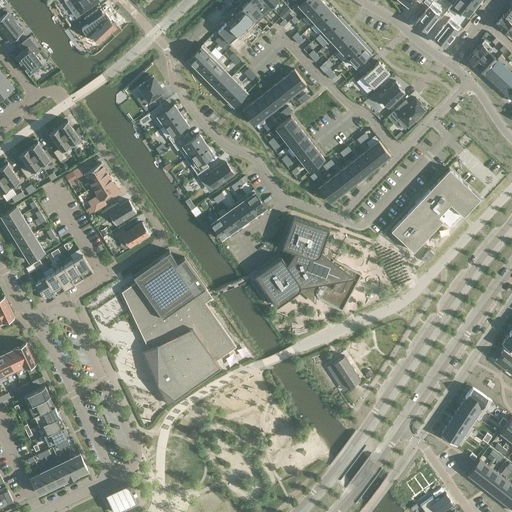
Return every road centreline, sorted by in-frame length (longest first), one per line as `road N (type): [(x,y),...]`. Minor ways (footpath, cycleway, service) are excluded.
road 1 (tertiary): [(511,223),(298,511)]
road 2 (residential): [(63,310),(154,246),(159,234),(69,101)]
road 3 (residential): [(286,200),(256,161),(210,130),(176,85),(166,48),(120,0)]
road 4 (residential): [(113,478),(132,465),(136,447),(63,310)]
road 5 (tertiary): [(399,426),(511,266)]
road 6 (residential): [(36,323),(113,478)]
road 7 (residential): [(283,39),(332,92),(372,117),(400,155)]
road 8 (residential): [(340,219),(365,223),(447,137),(432,121)]
